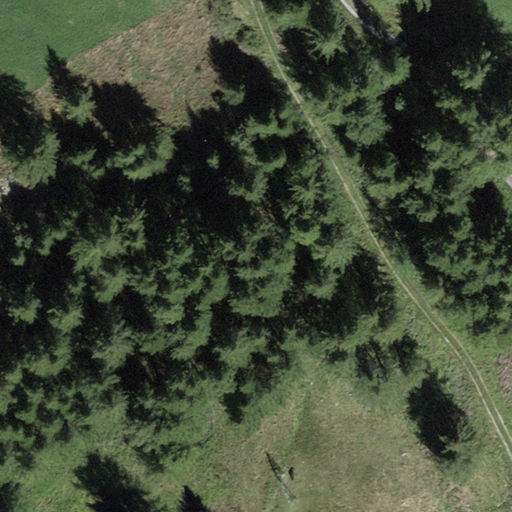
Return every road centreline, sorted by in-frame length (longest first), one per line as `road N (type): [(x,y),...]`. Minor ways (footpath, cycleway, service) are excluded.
road 1 (track): [(254,0),(299,100),(403,286),(460,355),(511,457)]
road 2 (track): [(345,0),(420,66),(479,155),(511,189)]
